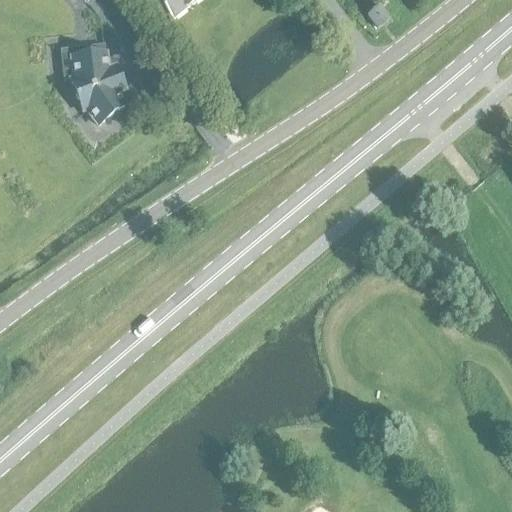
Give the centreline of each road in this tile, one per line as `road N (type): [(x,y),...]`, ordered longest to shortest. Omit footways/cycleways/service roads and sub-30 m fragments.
road 1 (secondary): [(0,460),(511,24)]
road 2 (unclassified): [(0,322),(376,68),(462,0)]
